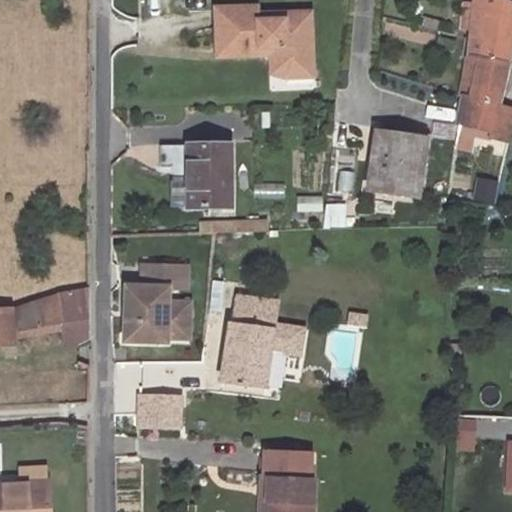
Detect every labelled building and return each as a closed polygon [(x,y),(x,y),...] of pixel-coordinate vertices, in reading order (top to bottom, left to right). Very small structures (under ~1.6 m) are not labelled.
[(474,66),(505,71),(511,27),(511,6),(502,0),(474,0),(464,65),(474,66)] [(211,12),(210,55),(271,55),(272,70),(279,77),(304,75),(304,19),(257,21),(256,13),(211,12)] [(511,107),(498,106),(505,71),(474,66),(467,106),(457,105),(454,131),(511,139),(511,137),(511,107)] [(362,201),(412,207),(419,149),(400,147),(399,152),(369,148),(362,201)] [(179,174),(178,152),(155,152),(155,173),(179,174)] [(225,154),(178,152),(179,174),(180,216),(223,216),(223,214),(226,214),(224,187),(225,154)] [(475,176),(469,200),(493,206),(499,183),(475,176)] [(295,212),(321,212),(321,196),(295,196),(295,212)] [(344,228),(345,204),(323,204),(322,227),(344,228)] [(211,220),(211,231),(265,233),(265,222),(211,220)] [(119,290),(116,344),(161,346),(161,341),(184,342),(185,308),(164,308),(164,291),(182,292),(183,269),(136,268),(134,289),(119,290)] [(74,344),(88,341),(88,289),(50,293),(7,307),(0,307),(0,344),(12,344),(12,334),(57,324),(59,334),(72,331),(74,344)] [(224,303),(217,349),(209,394),(256,402),(261,366),(265,340),(270,311),(224,303)] [(265,340),(261,366),(291,370),(295,345),(265,340)] [(261,366),(256,402),(286,406),(291,370),(261,366)] [(139,429),(140,397),(132,397),(131,429),(139,429)] [(140,397),(139,429),(171,430),(172,398),(140,397)] [(459,437),(460,430),(441,429),(440,437),(459,437)] [(459,459),(459,437),(440,437),(439,458),(459,459)] [(294,511),(295,511),(301,511),(303,461),(254,459),(253,486),(256,486),(253,511),(251,511),(250,511),(294,511)] [(51,511),(50,490),(0,492),(0,511),(51,511)]
